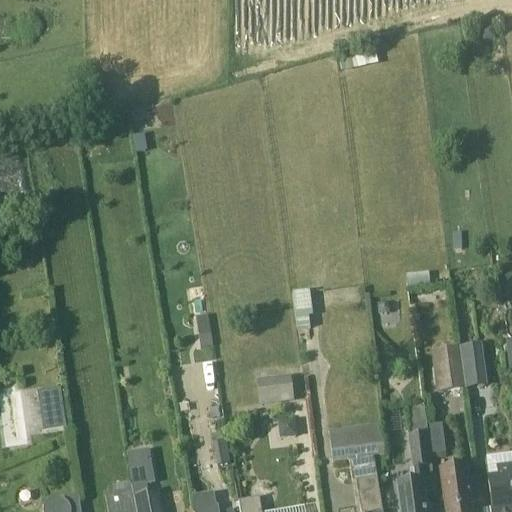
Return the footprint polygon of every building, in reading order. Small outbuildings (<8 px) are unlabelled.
[(493,30),(481,32),(483,44),(495,42),(493,30)] [(429,275),(406,278),(407,292),(430,289),(429,275)] [(201,351),(213,349),(207,318),(196,320),(201,351)] [(478,348),(460,351),(465,390),(484,387),(478,348)] [(438,394),(465,390),(460,351),(432,354),(438,394)] [(259,386),(261,406),(292,402),(289,379),(278,380),(277,372),(265,374),(267,385),(259,386)] [(39,432),(63,431),(61,393),(37,394),(39,432)] [(284,439),(295,438),(294,422),(283,423),(284,439)] [(409,427),(410,439),(427,437),(426,425),(409,427)] [(332,465),(349,463),(373,460),(385,459),(381,426),(328,433),(332,465)] [(413,471),(431,469),(427,437),(410,439),(409,439),(413,471)] [(377,480),(373,460),(349,463),(353,484),(377,480)] [(511,511),(511,467),(497,470),(499,482),(488,484),(491,511),(511,511)] [(424,511),(423,496),(434,495),(431,469),(413,471),(415,487),(397,489),(400,511),(424,511)] [(470,511),(465,471),(441,474),(446,511),(470,511)] [(135,511),(133,500),(130,484),(116,487),(116,486),(107,488),(109,496),(104,496),(107,511),(135,511)] [(159,511),(156,495),(133,500),(135,511),(159,511)] [(261,511),(259,500),(239,503),(240,511),(261,511)] [(79,511),(79,502),(63,501),(64,506),(63,506),(61,505),(60,505),(57,505),(54,506),(51,507),(48,510),(47,511),(46,511),(79,511)] [(359,505),(360,511),(382,511),(380,502),(359,505)]
